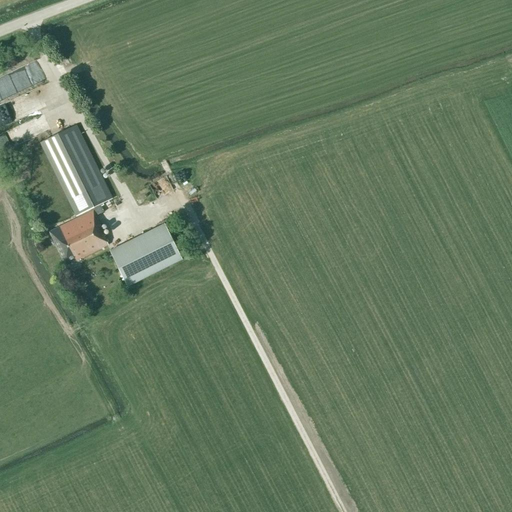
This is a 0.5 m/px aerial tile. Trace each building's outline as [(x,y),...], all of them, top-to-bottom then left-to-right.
[(0,107),(0,128),(17,120),(9,104),(0,107)] [(50,233),(66,266),(108,246),(104,237),(106,237),(96,217),(106,212),(103,206),(93,211),(92,212),(83,193),(104,183),(76,127),(41,144),(68,200),(72,199),(81,217),(50,233)] [(18,131),(2,138),(6,147),(22,141),(18,131)] [(183,260),(164,222),(109,249),(128,287),(183,260)] [(88,305),(100,299),(92,284),(81,291),(88,305)]
